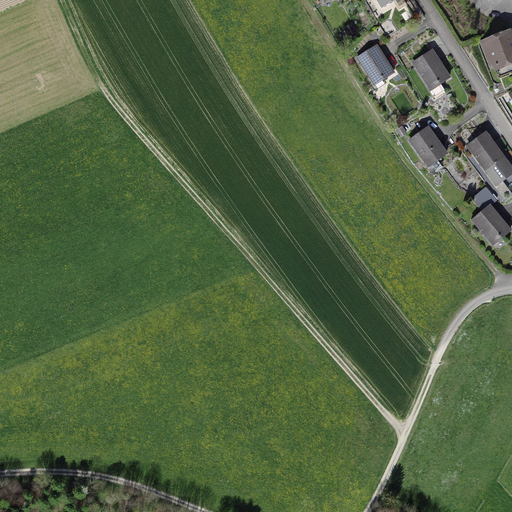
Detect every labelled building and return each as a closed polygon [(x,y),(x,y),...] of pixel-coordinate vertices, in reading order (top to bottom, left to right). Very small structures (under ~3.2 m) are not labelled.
[(352,25),(345,29),(349,36),(356,32),(352,25)] [(511,69),(511,27),(481,40),(496,76),(511,69)] [(359,56),(377,86),(400,73),(382,42),(359,56)] [(413,62),(432,90),(451,77),(432,49),(413,62)] [(453,149),(431,125),(412,141),(433,166),(453,149)] [(509,158),(489,131),(470,146),(490,172),(509,158)] [(511,224),(494,204),(477,219),(497,242),(511,228),(511,224)]
